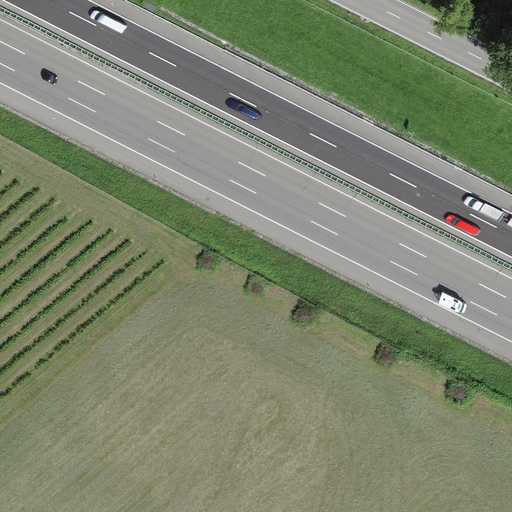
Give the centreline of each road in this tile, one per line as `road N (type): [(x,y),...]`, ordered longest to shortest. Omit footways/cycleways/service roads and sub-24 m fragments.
road 1 (motorway): [(0,52),(511,311)]
road 2 (motorway): [(511,235),(46,0)]
road 3 (primary): [(362,0),(511,74)]
